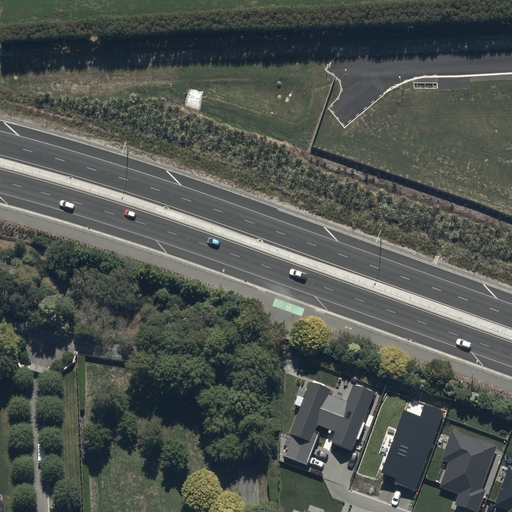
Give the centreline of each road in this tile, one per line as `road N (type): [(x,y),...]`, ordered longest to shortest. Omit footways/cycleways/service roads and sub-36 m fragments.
road 1 (trunk): [(0,142),(135,181),(511,314)]
road 2 (trunk): [(511,353),(0,181)]
